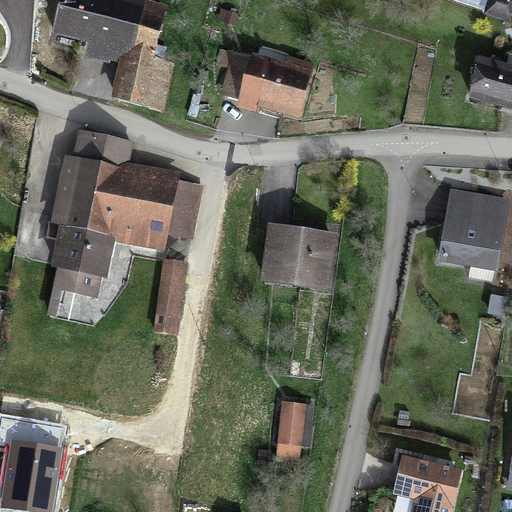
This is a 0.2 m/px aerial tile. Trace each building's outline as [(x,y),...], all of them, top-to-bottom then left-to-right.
[(63,0),(56,29),(96,39),(93,52),(124,60),(160,69),(175,8),(151,2),(151,0),(63,0)] [(289,64),(260,56),(249,101),(306,115),(320,61),(291,54),(289,64)] [(511,65),(482,59),(473,99),(511,107),(511,65)] [(172,72),(160,69),(124,60),(115,95),(163,107),(172,72)] [(134,138),(74,128),(58,220),(67,221),(52,312),(84,317),(88,294),(100,297),(103,277),(109,278),(115,242),(130,159),(134,138)] [(185,170),(130,159),(115,242),(170,253),(174,231),(192,234),(202,184),(183,181),(185,170)] [(511,215),(511,199),(452,191),(441,259),(504,269),(511,215)] [(343,232),(274,223),(266,283),(334,292),(343,232)] [(187,268),(164,264),(150,349),(157,350),(152,382),(192,388),(197,357),(173,354),(187,268)] [(308,402),(284,399),(278,454),(302,457),(308,402)] [(456,511),(466,470),(409,457),(400,495),(420,499),(417,511),(456,511)]
